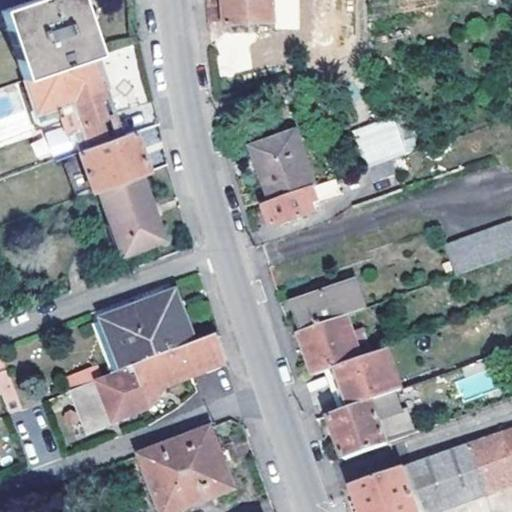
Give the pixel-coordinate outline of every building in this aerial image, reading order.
[(0,0),(0,9),(25,78),(98,53),(79,0),(0,0)] [(293,0),(220,0),(224,26),(273,22),(273,30),(296,29),(293,0)] [(95,91),(110,86),(98,53),(25,78),(43,125),(66,116),(78,151),(106,141),(93,102),(98,100),(95,91)] [(34,128),(43,125),(25,78),(16,81),(34,128)] [(124,134),(110,86),(95,91),(98,100),(93,102),(106,141),(124,134)] [(355,128),(362,165),(415,155),(407,117),(355,128)] [(124,134),(106,141),(78,151),(75,152),(89,193),(99,190),(141,174),(148,171),(132,132),(124,134)] [(256,147),(274,201),(307,189),(315,186),(297,132),(256,147)] [(250,149),(269,202),(274,201),(256,147),(250,149)] [(75,152),(58,158),(73,199),(89,193),(75,152)] [(378,180),(395,174),(390,160),(368,167),(373,182),(378,180)] [(148,209),(153,207),(141,174),(99,190),(122,251),(158,236),(148,209)] [(398,182),(395,174),(378,180),(381,189),(398,182)] [(315,186),(307,189),(311,202),(341,192),(336,179),(315,186)] [(274,201),(269,202),(265,204),(274,227),(315,212),(311,202),(307,189),(274,201)] [(164,234),(153,207),(148,209),(158,236),(164,234)] [(511,255),(511,222),(446,246),(457,275),(511,255)] [(303,330),(344,315),(365,308),(354,280),(293,302),(303,330)] [(180,291),(169,296),(181,326),(192,321),(180,291)] [(136,365),(200,339),(192,321),(181,326),(169,296),(104,321),(122,370),(136,365)] [(344,315),(303,330),(298,332),(314,373),(359,357),(344,315)] [(90,326),(109,375),(122,370),(104,321),(90,326)] [(200,339),(136,365),(152,407),(155,406),(171,385),(230,362),(220,339),(217,333),(200,339)] [(359,357),(314,373),(330,415),(402,390),(387,347),(359,357)] [(152,407),(136,365),(122,370),(109,375),(72,390),(89,432),(152,407)] [(69,386),(93,380),(91,368),(66,375),(69,386)] [(0,391),(8,411),(20,406),(6,370),(0,371),(0,391)] [(415,432),(402,390),(330,415),(344,458),(415,432)] [(511,427),(412,463),(429,511),(445,511),(511,488),(511,427)] [(190,511),(237,491),(211,429),(143,459),(166,511),(190,511)] [(429,511),(412,463),(403,466),(419,511),(429,511)] [(419,511),(403,466),(354,484),(357,493),(364,511),(419,511)]
